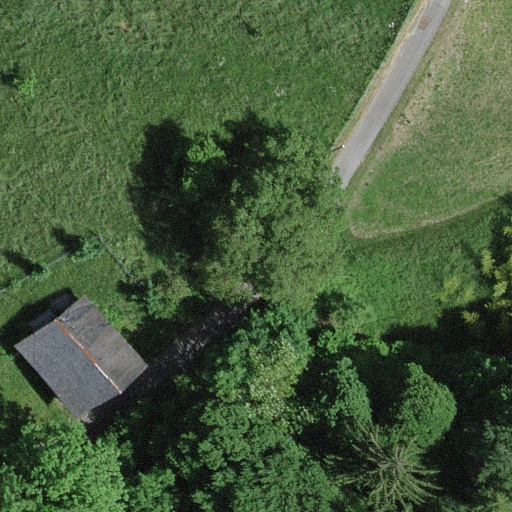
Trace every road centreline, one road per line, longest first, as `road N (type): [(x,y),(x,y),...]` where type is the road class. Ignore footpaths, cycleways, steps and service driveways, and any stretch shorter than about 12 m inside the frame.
road 1 (unclassified): [(438,0),(345,168),(299,233),(189,344),(0,490)]
road 2 (track): [(511,188),(369,222),(317,211)]
